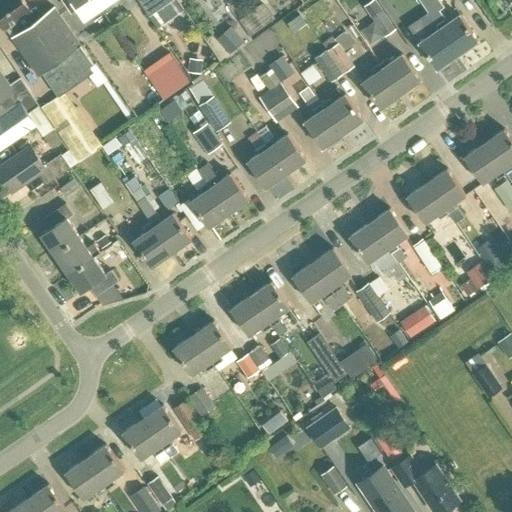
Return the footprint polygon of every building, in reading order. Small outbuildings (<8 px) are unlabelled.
[(43,74),(58,96),(66,91),(93,73),(90,68),(94,65),(55,8),(42,17),(36,7),(31,11),(23,0),(0,0),(0,23),(4,30),(9,27),(15,36),(12,38),(39,76),(43,74)] [(64,0),(72,11),(87,0),(64,0)] [(138,0),(158,28),(185,10),(177,0),(138,0)] [(438,0),(420,0),(435,22),(457,53),(477,39),(459,13),(446,22),(443,17),(438,9),(443,6),(438,0)] [(511,0),(504,0),(491,10),(498,19),(511,9),(511,0)] [(373,1),(361,9),(383,40),(394,32),(373,1)] [(287,23),(294,33),(306,24),(299,14),(287,23)] [(431,32),(419,41),(437,67),(457,53),(435,22),(427,27),(431,32)] [(214,37),(227,52),(242,39),(229,24),(214,37)] [(331,54),(347,77),(358,69),(342,47),(331,54)] [(177,49),(148,66),(167,96),(195,80),(177,49)] [(270,60),(282,77),(296,67),(283,50),(270,60)] [(378,61),(400,92),(419,79),(401,52),(389,61),(385,56),(378,61)] [(319,60),(335,84),(345,77),(329,54),(319,60)] [(307,58),(296,66),(300,72),(312,64),(307,58)] [(319,61),(307,68),(314,82),(327,76),(319,61)] [(361,81),(379,107),(400,92),(378,61),(370,67),(373,72),(361,81)] [(0,146),(35,124),(24,108),(36,101),(18,75),(9,81),(0,68),(0,146)] [(207,86),(205,87),(200,79),(187,87),(213,128),(228,119),(207,86)] [(279,80),(268,88),(285,113),(296,106),(279,80)] [(285,113),(268,88),(257,95),(274,121),(285,113)] [(40,105),(29,112),(41,132),(52,124),(78,163),(103,147),(66,91),(58,96),(41,107),(40,105)] [(321,101),(343,132),(363,119),(345,92),(332,101),(328,96),(321,101)] [(304,121),(322,147),(343,132),(321,101),(313,107),(316,112),(304,121)] [(222,143),(207,122),(192,132),(207,153),(222,143)] [(511,137),(506,128),(485,143),(506,174),(511,169),(511,137)] [(130,129),(120,135),(126,145),(136,139),(130,129)] [(264,141),(285,172),(305,159),(287,132),(275,141),(271,136),(264,141)] [(247,160),(265,186),(285,172),(264,141),(256,147),(259,152),(247,160)] [(465,157),(484,183),(497,174),(500,178),(506,174),(485,143),(465,157)] [(0,166),(0,174),(12,192),(38,175),(45,185),(70,168),(61,154),(44,165),(31,146),(0,166)] [(450,213),(458,224),(467,217),(456,203),(455,204),(454,203),(467,194),(448,168),(428,182),(449,213),(450,213)] [(207,181),(228,212),(248,198),(230,172),(218,181),(214,176),(207,181)] [(138,176),(131,182),(143,197),(150,191),(138,176)] [(73,178),(61,187),(67,194),(79,185),(73,178)] [(104,181),(96,185),(106,203),(114,199),(104,181)] [(190,200),(208,226),(228,212),(207,181),(198,187),(202,191),(190,200)] [(442,218),(449,213),(428,182),(408,196),(426,223),(439,214),(442,218)] [(511,190),(501,198),(510,210),(511,208),(511,190)] [(42,234),(53,250),(77,233),(67,218),(73,214),(66,203),(44,219),(49,229),(42,234)] [(370,222),(399,264),(406,260),(399,248),(401,247),(398,243),(409,235),(390,208),(370,222)] [(150,221),(171,252),(192,238),(174,211),(161,220),(158,216),(150,221)] [(133,240),(151,266),(171,252),(150,221),(142,227),(145,231),(133,240)] [(394,276),(398,283),(406,278),(398,265),(399,264),(370,222),(350,236),(369,263),(375,258),(388,279),(394,276)] [(53,250),(68,272),(93,255),(93,256),(100,251),(94,243),(87,247),(77,233),(53,250)] [(440,261),(424,238),(413,246),(429,269),(440,261)] [(314,262),(345,305),(353,300),(343,287),(344,287),(340,283),(353,274),(334,248),(314,262)] [(89,287),(97,296),(120,280),(112,270),(106,274),(94,257),(101,252),(100,251),(93,256),(93,255),(68,272),(82,292),(89,287)] [(509,269),(497,251),(485,260),(497,277),(509,269)] [(323,299),(333,314),(345,305),(314,262),(294,276),(312,303),(325,294),(327,296),(323,299)] [(488,269),(465,278),(471,292),(494,283),(488,269)] [(272,281),(252,295),(273,326),(281,320),(278,316),(291,308),(272,281)] [(391,316),(370,285),(356,295),(377,326),(391,316)] [(453,310),(441,292),(428,301),(439,319),(453,310)] [(231,309),(250,336),(262,327),(265,331),(273,326),(252,295),(231,309)] [(436,320),(425,304),(400,321),(411,336),(436,320)] [(215,320),(194,334),(215,365),(224,359),(221,355),(233,346),(215,320)] [(511,349),(511,335),(510,332),(499,340),(507,352),(511,349)] [(174,348),(192,374),(205,366),(208,370),(215,365),(194,334),(174,348)] [(315,345),(343,384),(383,355),(371,340),(345,359),(328,335),(315,345)] [(272,345),(281,358),(291,351),(281,338),(272,345)] [(261,343),(249,351),(258,364),(270,357),(261,343)] [(479,351),(466,361),(474,372),(457,383),(472,404),(489,393),(491,396),(504,387),(479,351)] [(249,352),(236,361),(246,376),(259,367),(249,352)] [(189,397),(208,425),(221,416),(216,408),(217,407),(204,387),(189,397)] [(186,399),(173,408),(195,441),(209,431),(186,399)] [(165,405),(145,419),(166,450),(174,444),(171,440),(183,431),(165,405)] [(273,411),(282,424),(289,419),(279,407),(273,411)] [(308,428),(323,449),(353,428),(339,407),(308,428)] [(124,433),(142,459),(155,450),(158,455),(166,450),(145,419),(124,433)] [(285,435),(268,448),(275,458),(292,445),(285,435)] [(107,444),(87,459),(108,489),(116,483),(113,479),(126,471),(107,444)] [(407,486),(417,480),(437,511),(443,511),(462,499),(439,463),(425,472),(413,455),(395,467),(407,486)] [(67,472),(85,499),(97,490),(100,494),(108,489),(87,459),(67,472)] [(333,465),(321,473),(334,491),(345,484),(333,465)] [(414,511),(383,465),(358,481),(378,511),(414,511)] [(159,476),(149,483),(164,505),(174,498),(159,476)] [(145,483),(131,493),(144,511),(155,511),(162,507),(145,483)] [(50,484),(29,498),(38,511),(65,511),(68,510),(50,484)] [(9,511),(38,511),(29,498),(9,511)]
